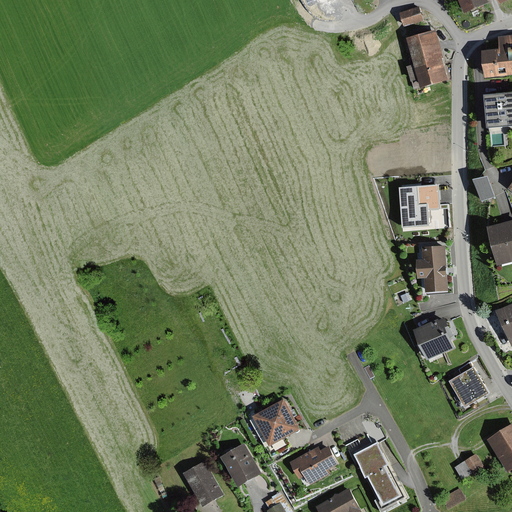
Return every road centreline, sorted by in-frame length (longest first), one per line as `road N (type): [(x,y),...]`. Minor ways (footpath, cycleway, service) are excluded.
road 1 (residential): [(468,49),(460,149),(469,297),(511,392)]
road 2 (residential): [(350,353),(434,511)]
road 3 (unclassified): [(332,33),(416,1),(444,15),(468,49)]
